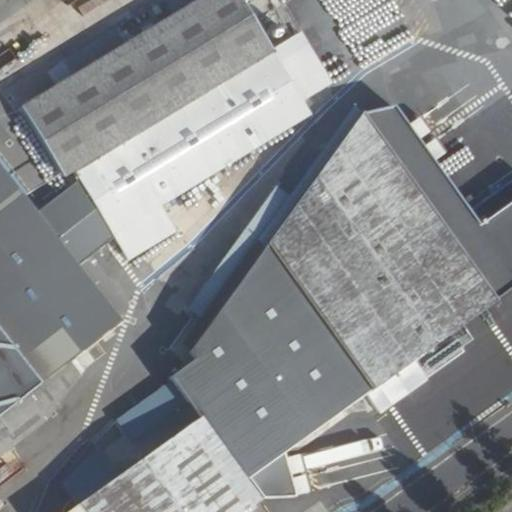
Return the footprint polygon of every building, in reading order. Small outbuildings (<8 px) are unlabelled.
[(70,71),(18,101),(60,171),(71,164),(124,257),(171,229),(155,202),(304,115),(236,0),(189,0),(169,12),(120,41),(70,71)] [(162,0),(169,12),(189,0),(162,0)] [(110,24),(60,53),(70,71),(120,41),(110,24)] [(376,114),(493,290),(511,277),(511,264),(408,109),(374,110),(376,114)] [(224,320),(205,346),(210,356),(179,377),(184,384),(165,398),(174,411),(193,398),(208,419),(83,508),(85,511),(255,511),(267,504),(265,473),(295,472),(294,454),(324,452),(323,436),(349,434),(348,418),(377,416),(376,404),(387,421),(437,388),(424,369),(430,364),(455,362),(455,348),(507,312),(493,290),(376,114),(313,200),(224,320)] [(0,453),(11,440),(15,445),(47,419),(76,379),(63,363),(119,318),(0,166),(0,453)] [(292,184),(202,304),(224,320),(313,200),(292,184)]
